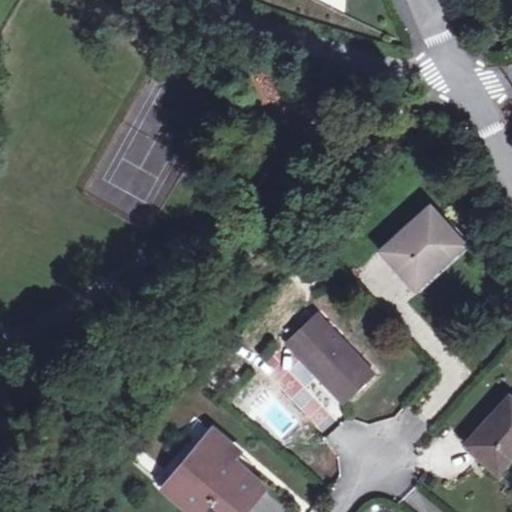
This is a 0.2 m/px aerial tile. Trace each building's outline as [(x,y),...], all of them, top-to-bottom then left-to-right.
[(444,239),(452,231),(431,207),(382,250),(417,288),(456,252),(444,239)] [(465,244),(452,231),(444,239),(456,252),(465,244)] [(375,373),(319,314),(288,343),(344,402),(375,373)] [(511,459),(511,398),(511,397),(467,445),(500,473),(511,459)] [(224,454),(231,446),(214,431),(166,488),(194,511),(207,511),(215,503),(225,511),(243,511),(264,488),(234,462),(224,454)] [(241,454),(231,446),(224,454),(234,462),(241,454)] [(225,511),(215,503),(207,511),(225,511)]
